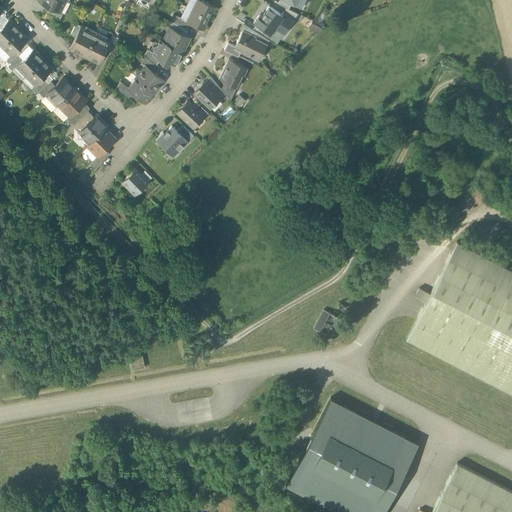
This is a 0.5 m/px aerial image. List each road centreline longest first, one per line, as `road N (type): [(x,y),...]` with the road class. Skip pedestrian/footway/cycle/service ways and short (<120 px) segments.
road 1 (residential): [(25,0),(26,17),(138,135)]
road 2 (residential): [(138,135),(202,56),(233,0)]
